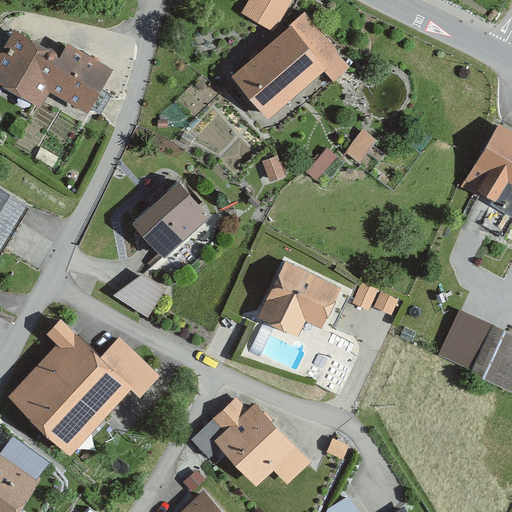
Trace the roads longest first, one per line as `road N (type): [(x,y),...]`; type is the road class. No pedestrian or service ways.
road 1 (residential): [(57,284),(133,104),(158,0)]
road 2 (residential): [(387,492),(348,421),(218,376)]
road 3 (residential): [(218,376),(57,284)]
road 4 (residential): [(218,376),(144,511)]
road 5 (tertiary): [(498,56),(388,0)]
